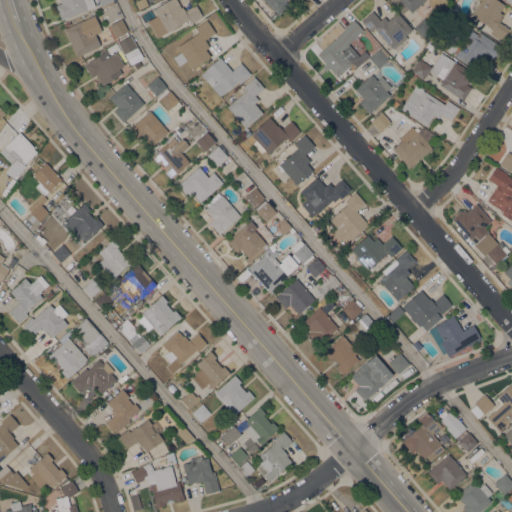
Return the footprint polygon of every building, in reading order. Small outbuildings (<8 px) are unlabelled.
[(59,0),(92,0),(95,6),(87,9),(87,10),(60,19),(55,5),(60,3),(59,0)] [(136,0),(144,0),(147,4),(138,9),(134,1),(136,0)] [(153,9),(167,0),(176,0),(181,7),(182,6),(184,10),(195,4),(202,16),(190,23),(188,19),(157,37),(147,20),(156,15),(153,9)] [(286,0),(285,1),(289,5),(278,15),(264,0),(286,0)] [(424,0),(411,12),(400,0),(424,0)] [(480,0),(498,0),(507,6),(500,17),(501,17),(498,22),(509,29),(505,34),(507,35),(505,39),(502,38),(501,40),(490,33),(492,29),(471,15),(480,0)] [(392,47),(391,48),(374,28),(370,31),(361,20),(372,11),(380,20),(384,16),(387,21),(397,12),(412,29),(405,35),(407,37),(393,49),(392,47)] [(77,56),(64,28),(83,19),(83,20),(93,15),(100,31),(95,34),(100,45),(77,56)] [(108,25),(121,18),(128,31),(115,37),(108,25)] [(414,27),(424,18),(433,28),(423,37),(414,27)] [(344,30),(343,28),(353,19),(363,30),(348,43),(358,55),(364,50),(369,56),(356,67),(352,63),(337,77),(329,68),(326,70),(322,66),(325,63),(317,54),(344,30)] [(207,21),(215,32),(204,39),(209,46),(205,49),(210,56),(192,68),(190,65),(189,66),(187,63),(188,62),(186,60),(179,65),(173,57),(180,52),(179,50),(177,47),(177,46),(184,41),(186,39),(187,40),(188,39),(187,38),(189,37),(190,37),(198,32),(196,29),(207,21)] [(482,52),(473,67),(445,49),(450,44),(446,42),(455,35),(460,39),(467,28),(477,34),(478,31),(501,46),(493,58),(482,52)] [(130,35),(143,57),(130,65),(117,42),(130,35)] [(126,59),(122,62),(124,65),(119,68),(122,73),(102,85),(96,75),(91,78),(83,64),(84,64),(83,61),(85,60),(86,62),(88,61),(87,60),(98,53),(99,54),(107,50),(106,48),(116,42),(126,59)] [(388,59),(378,68),(369,58),(381,47),(388,54),(386,56),(388,59)] [(473,73),(466,84),(471,87),(463,100),(439,84),(440,83),(436,81),(439,77),(429,71),(441,53),(473,73)] [(231,70),(240,62),(250,74),(239,83),(237,80),(219,96),(200,74),(220,57),(231,70)] [(366,59),(371,64),(365,69),(361,64),(366,59)] [(431,67),(423,79),(411,71),(419,59),(431,67)] [(368,113),(359,102),(363,98),(354,89),(371,74),(377,80),(381,76),(391,87),(386,91),(390,95),(368,113)] [(158,97),(156,95),(146,84),(157,75),(166,86),(166,87),(168,89),(158,97)] [(245,127),(227,106),(246,90),(243,86),(254,77),(263,88),(254,95),(258,99),(254,103),(262,113),(245,127)] [(144,103),(123,121),(115,113),(116,112),(114,109),(117,106),(109,97),(125,82),(144,103)] [(400,108),(415,84),(423,89),(423,90),(444,104),(447,100),(459,107),(450,120),(440,113),(438,118),(433,115),(426,126),(400,108)] [(168,90),(169,89),(179,101),(178,101),(181,105),(170,114),(158,99),(159,98),(158,97),(168,89),(168,90)] [(149,110),(168,131),(151,146),(143,137),(138,141),(128,129),(149,110)] [(390,122),(379,131),(371,121),(382,112),(390,122)] [(264,150),(260,153),(252,143),(256,140),(250,133),(269,117),(277,126),(278,125),(281,129),(291,121),(300,132),(290,141),(287,137),(284,139),(267,153),(264,150)] [(427,142),(432,147),(409,168),(392,148),(400,140),(398,138),(412,126),(415,129),(417,127),(421,130),(424,128),(425,130),(426,129),(428,131),(434,135),(427,142)] [(13,150),(9,154),(3,147),(19,131),(37,151),(24,164),(20,160),(21,159),(13,150)] [(215,141),(204,151),(195,141),(206,131),(215,141)] [(278,164),(297,147),(294,143),(304,134),(314,145),(305,154),(310,160),(306,163),(312,170),(296,184),(278,164)] [(174,136),(178,141),(182,137),(189,145),(181,152),(190,162),(170,179),(163,171),(166,168),(160,162),(158,164),(151,156),(174,136)] [(217,145),(227,156),(217,166),(207,155),(217,145)] [(511,169),(511,171),(499,164),(508,151),(511,153),(511,169)] [(61,178),(59,181),(60,181),(57,184),(56,183),(54,185),(55,186),(53,188),(52,187),(44,195),(35,186),(39,182),(37,180),(37,179),(34,176),(34,177),(32,175),(33,174),(32,174),(46,162),(61,178)] [(26,168),(22,173),(18,170),(22,165),(26,168)] [(198,166),(208,176),(213,172),(223,182),(200,202),(191,193),(189,195),(187,192),(185,194),(177,185),(198,166)] [(507,173),(506,174),(511,177),(511,215),(509,220),(500,214),(502,211),(486,201),(488,198),(488,197),(496,184),(487,179),(495,166),(507,173)] [(306,210),(305,211),(302,209),(304,208),(300,204),(306,199),(299,191),(316,176),(324,186),(329,182),(332,186),(341,178),(351,190),(340,199),(339,197),(333,201),(332,200),(318,212),(317,211),(311,216),(306,210)] [(255,208),(256,207),(254,205),(252,207),(243,197),(255,187),(264,197),(263,199),(265,201),(256,209),(255,208)] [(368,224),(351,238),(350,238),(344,243),(341,239),(339,241),(333,234),(334,232),(333,231),(337,228),(329,219),(347,204),(344,201),(355,192),(365,203),(356,210),(368,224)] [(40,228),(37,226),(40,222),(36,218),(31,222),(28,219),(32,215),(30,212),(30,211),(27,208),(36,200),(35,199),(42,193),(47,199),(41,204),(48,212),(47,213),(49,215),(40,228)] [(240,215),(219,234),(209,222),(213,219),(205,210),(222,195),(240,215)] [(265,201),(266,202),(267,201),(276,212),(265,221),(256,210),(257,210),(256,209),(265,201)] [(84,202),(103,224),(95,232),(93,235),(92,234),(91,235),(91,236),(89,238),(88,237),(85,241),(83,239),(82,239),(78,234),(74,238),(63,226),(64,225),(62,222),(84,202)] [(490,221),(484,226),(489,232),(479,240),(474,235),(470,239),(452,217),(460,210),(461,211),(464,209),(466,212),(476,203),(490,221)] [(227,240),(224,237),(231,231),(234,234),(256,215),(267,228),(259,235),(266,243),(249,258),(241,248),(237,252),(227,240)] [(283,218),(290,227),(283,234),(279,229),(279,221),(283,218)] [(312,228),(317,223),(321,227),(316,232),(312,228)] [(362,262),(361,263),(356,258),(357,257),(350,248),(370,231),(382,244),(391,235),(401,247),(391,256),(387,252),(368,269),(362,262)] [(35,237),(38,234),(42,238),(42,237),(46,241),(42,244),(35,237)] [(98,262),(103,258),(98,252),(112,238),(118,245),(116,247),(123,255),(126,253),(132,261),(128,264),(128,263),(119,271),(120,271),(114,277),(113,276),(112,277),(98,262)] [(263,248),(272,239),(274,242),(276,244),(271,248),(273,251),(277,251),(276,252),(277,254),(273,257),(279,263),(281,261),(280,260),(287,254),(297,264),(287,273),(288,274),(269,291),(248,269),(264,255),(262,253),(265,250),(263,248)] [(485,252),(496,243),(497,243),(500,240),(509,250),(506,253),(506,254),(495,264),(485,252)] [(52,253),(62,243),(70,253),(60,262),(52,253)] [(293,253),(304,243),(313,253),(302,263),(293,253)] [(397,300),(378,280),(384,274),(381,271),(405,249),(415,261),(406,269),(409,272),(405,276),(414,286),(397,300)] [(0,254),(4,257),(2,260),(3,260),(1,263),(9,269),(0,281),(0,254)] [(305,267),(316,257),(325,267),(314,277),(305,267)] [(141,298),(136,293),(131,298),(120,286),(122,284),(121,283),(121,284),(119,282),(119,281),(118,279),(137,262),(156,285),(141,298)] [(511,288),(506,282),(510,279),(503,271),(511,262),(511,288)] [(18,303),(14,298),(15,297),(10,291),(23,280),(22,279),(25,277),(30,283),(40,275),(48,284),(40,291),(41,292),(39,294),(42,297),(39,300),(38,299),(30,307),(31,308),(28,310),(26,312),(27,314),(19,322),(9,311),(18,303)] [(91,297),(82,287),(92,278),(101,288),(91,297)] [(314,299),(298,314),(289,304),(285,307),(275,296),(296,278),(298,280),(314,299)] [(440,317),(425,330),(420,324),(419,326),(415,321),(413,322),(409,318),(410,317),(401,306),(420,289),(428,298),(429,298),(433,302),(442,294),(452,304),(441,314),(438,310),(436,313),(440,317)] [(50,290),(53,294),(48,298),(45,295),(50,290)] [(94,300),(104,292),(112,301),(102,310),(94,300)] [(141,313),(159,297),(158,297),(161,294),(167,301),(165,303),(172,311),(174,309),(181,317),(177,320),(177,319),(167,327),(168,328),(163,332),(162,332),(159,334),(141,313)] [(341,308),(352,299),(362,310),(351,319),(341,308)] [(111,306),(117,301),(124,308),(118,314),(111,306)] [(52,337),(50,336),(47,333),(48,332),(46,331),(45,332),(41,328),(31,336),(23,327),(24,326),(22,324),(31,316),(33,318),(50,304),(53,308),(58,304),(66,314),(62,318),(67,324),(52,337)] [(337,327),(316,346),(309,337),(311,336),(308,333),(310,331),(302,321),(319,307),(337,327)] [(353,323),(365,313),(374,323),(363,333),(353,323)] [(448,356),(439,342),(436,344),(429,331),(435,326),(453,314),(462,330),(472,324),(480,337),(448,356)] [(91,356),(83,346),(86,343),(73,328),(85,317),(99,333),(100,333),(108,342),(91,356)] [(179,364),(180,366),(172,373),(166,366),(170,362),(163,355),(168,350),(162,343),(177,330),(178,332),(179,331),(182,335),(181,336),(182,337),(184,335),(188,340),(197,332),(199,333),(198,334),(207,343),(198,351),(196,349),(179,364)] [(140,353),(131,342),(130,344),(127,341),(137,332),(140,335),(141,334),(150,344),(140,353)] [(342,334),(357,352),(354,354),(359,360),(342,374),(322,352),(342,334)] [(88,360),(67,378),(60,371),(63,369),(55,361),(53,363),(47,356),(62,343),(59,340),(65,335),(68,338),(68,337),(88,360)] [(194,374),(200,368),(196,364),(208,353),(208,352),(210,350),(216,357),(214,358),(222,367),(223,365),(230,372),(226,376),(225,375),(216,383),(217,384),(212,388),(210,386),(209,387),(208,386),(209,384),(208,383),(205,386),(205,385),(201,388),(191,378),(195,374),(194,374)] [(388,362),(399,352),(409,363),(398,373),(388,362)] [(350,375),(375,354),(392,375),(384,381),(385,382),(364,400),(354,388),(358,385),(350,375)] [(116,379),(101,393),(92,383),(90,386),(88,384),(80,391),(78,389),(77,390),(72,384),(73,383),(70,381),(85,368),(87,369),(99,359),(102,362),(104,360),(113,370),(110,372),(116,379)] [(121,383),(117,379),(121,375),(122,377),(126,373),(128,376),(121,383)] [(213,392),(234,374),(240,381),(238,383),(245,392),(248,390),(254,396),(233,415),(213,392)] [(511,419),(498,431),(486,417),(494,410),(493,409),(499,403),(495,398),(497,397),(496,396),(511,381),(511,419)] [(115,433),(106,422),(115,414),(110,409),(112,408),(111,407),(110,407),(107,403),(107,402),(122,389),(129,396),(127,398),(133,404),(134,403),(139,409),(128,418),(130,421),(128,423),(127,423),(115,433)] [(188,408),(180,399),(190,390),(195,396),(197,394),(200,398),(198,399),(198,400),(188,408)] [(483,414),(482,413),(477,418),(469,409),(475,404),(474,403),(484,393),(494,405),(483,414)] [(191,412),(202,403),(210,413),(200,422),(191,412)] [(243,430),(249,425),(245,420),(255,410),(259,406),(265,413),(263,414),(270,423),(272,421),(278,429),(275,431),(275,430),(264,440),(265,440),(261,444),(256,439),(254,442),(243,430)] [(430,461),(426,456),(423,458),(415,449),(411,452),(401,441),(421,423),(418,420),(427,412),(435,421),(436,420),(442,426),(433,434),(441,443),(440,444),(444,448),(430,461)] [(459,438),(457,436),(454,438),(445,427),(447,426),(442,420),(450,412),(456,418),(457,417),(466,428),(464,429),(466,432),(459,438)] [(5,455),(6,455),(0,460),(0,425),(2,423),(0,421),(9,413),(19,425),(10,432),(14,437),(13,438),(18,444),(5,455)] [(142,445),(141,446),(137,440),(127,447),(125,444),(124,445),(120,440),(121,439),(118,436),(128,429),(129,431),(148,418),(152,424),(151,426),(155,432),(157,431),(163,440),(160,442),(159,442),(146,451),(142,445)] [(228,445),(220,437),(233,425),(240,434),(228,445)] [(176,432),(183,426),(192,438),(186,443),(176,432)] [(511,445),(502,435),(511,426),(511,445)] [(268,482),(255,466),(262,460),(258,455),(261,453),(274,443),(273,442),(275,440),(274,438),(283,431),(292,441),(283,449),(287,454),(286,455),(291,461),(279,472),(280,472),(268,482)] [(467,433),(468,432),(477,442),(467,451),(458,441),(460,439),(459,438),(466,432),(467,433)] [(237,464),(229,455),(239,446),(247,456),(237,464)] [(58,469),(60,468),(66,474),(62,477),(51,487),(45,481),(39,486),(30,476),(33,473),(32,472),(31,473),(29,471),(30,470),(28,468),(32,464),(33,464),(44,454),(46,452),(53,459),(51,461),(58,469)] [(449,489),(441,480),(437,483),(427,472),(448,453),(466,474),(449,489)] [(219,489),(215,490),(215,491),(209,492),(205,493),(201,481),(195,483),(195,481),(188,483),(183,468),(181,464),(190,461),(189,458),(201,455),(202,458),(207,457),(209,461),(208,461),(211,472),(214,471),(216,476),(215,476),(219,489)] [(245,476),(238,469),(247,461),(254,469),(245,476)] [(151,490),(151,491),(149,485),(144,478),(138,482),(135,481),(131,474),(132,471),(142,465),(142,466),(149,462),(153,470),(171,465),(175,482),(178,481),(182,495),(183,495),(184,500),(175,502),(175,500),(164,503),(164,505),(155,507),(154,504),(155,503),(151,490)] [(0,483),(0,468),(6,464),(14,474),(4,483),(3,482),(1,484),(0,483)] [(494,483),(505,473),(511,480),(511,486),(504,494),(494,483)] [(60,487),(59,486),(69,480),(69,481),(72,480),(78,491),(67,497),(69,504),(74,503),(75,504),(77,511),(54,511),(53,507),(57,506),(55,498),(65,495),(60,487)] [(478,511),(463,511),(464,510),(462,507),(464,505),(456,495),(472,480),(478,487),(483,483),(491,492),(487,496),(491,501),(478,511)] [(4,511),(4,510),(10,508),(9,503),(19,500),(21,506),(30,503),(30,505),(34,504),(35,509),(36,508),(37,511),(4,511)]
